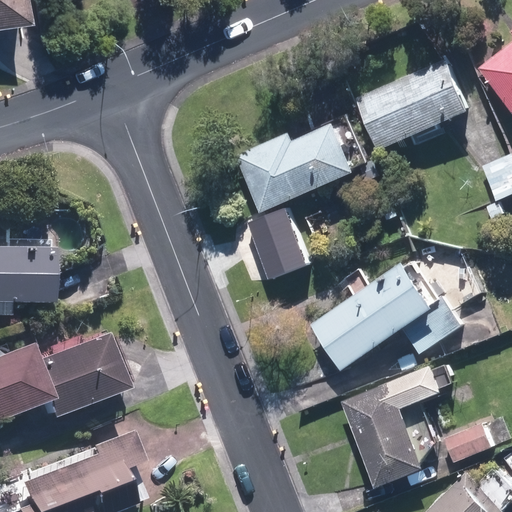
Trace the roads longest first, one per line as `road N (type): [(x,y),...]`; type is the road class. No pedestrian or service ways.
road 1 (residential): [(275,511),(107,89)]
road 2 (residential): [(320,0),(107,89)]
